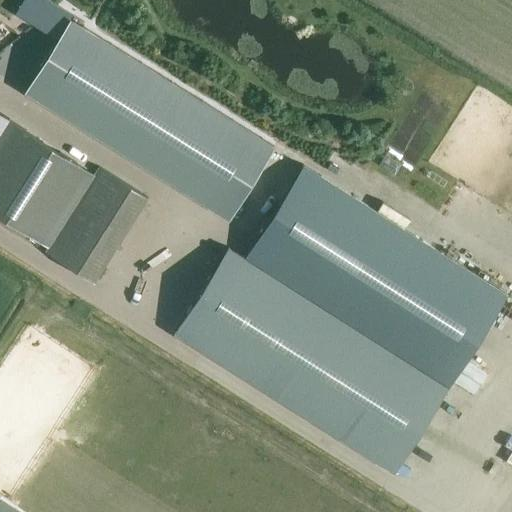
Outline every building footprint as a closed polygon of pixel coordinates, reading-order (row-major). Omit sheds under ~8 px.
[(229,219),(274,146),(69,18),(24,91),(229,219)] [(92,173),(0,113),(0,214),(47,245),(47,243),(92,173)] [(392,472),(506,293),(302,164),(243,257),(227,247),(173,333),(392,472)] [(242,229),(259,223),(257,214),(239,220),(242,229)] [(492,436),(483,456),(499,463),(508,443),(492,436)] [(447,511),(454,511),(459,496),(438,491),(433,508),(447,511)]
